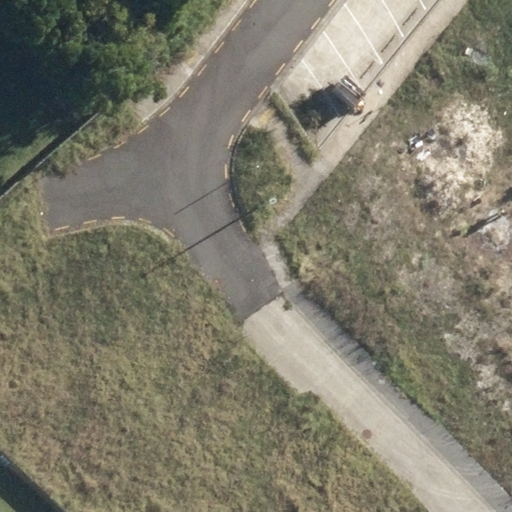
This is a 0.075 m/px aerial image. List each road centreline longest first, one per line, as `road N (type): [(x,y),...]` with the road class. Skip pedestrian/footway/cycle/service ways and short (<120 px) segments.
road 1 (residential): [(288,0),(201,121),(184,159)]
road 2 (residential): [(184,159),(209,218),(267,299)]
road 3 (residential): [(184,159),(39,197)]
